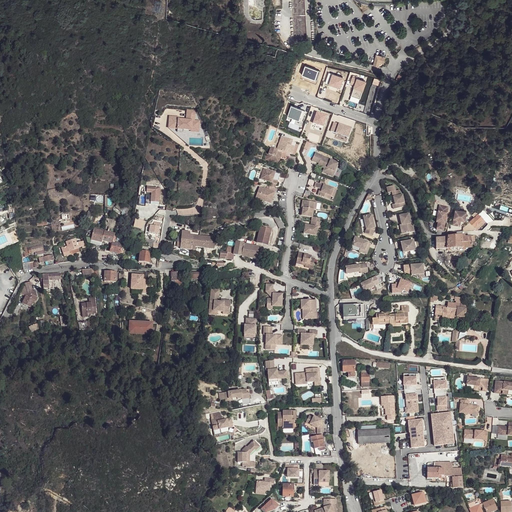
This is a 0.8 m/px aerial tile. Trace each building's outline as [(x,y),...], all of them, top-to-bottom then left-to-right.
[(302,0),(291,0),(294,43),(307,43),(305,12),(303,12),(302,0)] [(383,64),(384,58),(375,55),(374,64),(373,66),(378,67),(379,63),(383,64)] [(195,127),(196,121),(194,121),(195,110),(187,110),(186,120),(178,119),(178,117),(170,116),(169,126),(174,126),(174,128),(177,128),(177,132),(182,132),(183,129),(190,130),(191,126),(195,127)] [(198,132),(199,121),(196,121),(195,127),(191,126),(190,130),(190,131),(198,132)] [(281,136),(277,135),(272,148),(279,150),(280,146),(278,145),(281,136)] [(278,145),(280,146),(279,150),(287,153),(293,155),(297,145),(294,143),(294,141),(281,136),(278,145)] [(279,150),(272,148),(268,160),(282,165),(287,153),(279,150)] [(329,176),(334,178),(336,172),(335,171),(337,164),(321,158),(319,166),(325,168),(325,166),(328,167),(326,173),(330,175),(329,176)] [(325,168),(319,166),(318,168),(324,170),(323,174),(329,176),(330,175),(326,173),(328,167),(325,166),(325,168)] [(266,169),(262,180),(272,183),(276,185),(278,185),(282,175),(266,169)] [(321,197),(331,201),(333,197),(335,190),(326,186),(322,185),(318,183),(316,187),(321,190),(325,191),(324,193),(323,193),(321,197)] [(271,187),(268,186),(267,190),(260,188),(256,199),(272,205),(278,189),(275,188),(271,187)] [(393,186),(385,188),(386,194),(390,193),(393,202),(394,202),(395,205),(393,205),(391,206),(392,210),(404,207),(401,195),(399,196),(398,191),(394,192),(393,186)] [(160,189),(147,188),(146,205),(159,206),(160,189)] [(302,208),(301,215),(312,217),(314,210),(315,203),(303,201),(303,204),(304,206),(303,208),(302,208)] [(448,207),(439,206),(436,223),(438,223),(437,229),(444,231),(448,207)] [(455,210),(452,224),(460,225),(461,220),(465,220),(466,212),(455,210)] [(280,229),(286,226),(278,213),(267,211),(255,213),(256,217),(270,216),(274,218),(280,229)] [(469,221),(463,227),(467,230),(469,230),(474,226),(483,218),(485,216),(480,211),(469,221)] [(407,214),(398,216),(400,225),(402,234),(412,232),(410,223),(409,223),(407,214)] [(373,230),(369,215),(361,217),(364,230),(363,234),(370,236),(373,230)] [(134,218),(132,227),(140,229),(143,221),(134,218)] [(483,218),(474,226),(476,229),(486,221),(483,218)] [(124,223),(116,220),(113,229),(121,232),(124,223)] [(304,235),(316,237),(318,228),(320,229),(321,223),(319,223),(312,221),(311,227),(305,226),(304,235)] [(260,227),(257,242),(268,244),(271,230),(260,227)] [(94,230),(91,240),(102,243),(103,241),(112,243),(114,237),(115,234),(96,229),(96,231),(94,230)] [(180,250),(191,251),(193,236),(189,235),(190,232),(182,231),(181,237),(180,243),(180,248),(180,250)] [(193,236),(191,251),(194,252),(195,248),(213,250),(214,238),(198,237),(193,236)] [(445,249),(462,248),(461,237),(461,236),(436,238),(436,250),(445,249)] [(471,236),(465,236),(461,237),(462,248),(471,247),(471,242),(471,236)] [(112,243),(110,252),(120,254),(121,249),(122,244),(123,239),(114,237),(112,243)] [(369,244),(353,238),(350,246),(358,249),(366,252),(369,244)] [(68,246),(69,252),(79,248),(83,246),(81,242),(77,243),(76,239),(66,242),(68,246)] [(259,247),(244,244),(244,243),(235,241),(234,248),(225,247),(225,252),(220,252),(219,259),(233,260),(234,255),(245,257),(244,261),(249,262),(250,258),(256,260),(259,247)] [(411,241),(399,243),(401,253),(413,250),(411,241)] [(24,253),(25,257),(29,256),(28,253),(36,251),(37,255),(45,254),(43,245),(27,248),(27,246),(24,247),(25,253),(24,253)] [(68,246),(62,248),(64,257),(70,255),(69,252),(68,246)] [(140,250),(139,262),(142,262),(142,265),(145,266),(145,263),(149,263),(151,252),(148,251),(140,250)] [(308,269),(312,270),(314,260),(310,259),(311,257),(303,256),(304,255),(298,253),(297,262),(302,263),(301,265),(305,266),(309,267),(308,269)] [(23,270),(39,267),(38,262),(34,263),(33,262),(29,262),(22,264),(23,270)] [(367,263),(345,267),(346,274),(360,272),(360,269),(367,268),(367,263)] [(411,266),(412,276),(424,275),(424,270),(423,265),(411,266)] [(446,279),(449,275),(443,270),(440,275),(446,279)] [(105,272),(104,282),(111,282),(116,283),(116,273),(105,272)] [(171,272),(171,281),(174,282),(174,285),(176,285),(176,286),(181,286),(182,273),(171,272)] [(60,274),(42,275),(44,291),(49,291),(49,280),(52,280),(61,279),(60,274)] [(132,275),(131,286),(143,287),(143,280),(144,276),(132,275)] [(363,283),(358,285),(362,292),(377,285),(373,278),(363,283)] [(394,285),(390,285),(390,293),(400,293),(401,291),(406,292),(409,284),(399,280),(397,284),(397,285),(394,285)] [(32,294),(31,291),(32,291),(30,282),(25,283),(26,289),(27,292),(27,294),(26,295),(25,299),(22,303),(30,307),(34,300),(33,299),(35,295),(32,294)] [(270,292),(267,294),(273,300),(273,296),(278,296),(273,291),(270,292)] [(209,292),(209,313),(217,313),(223,313),(230,314),(230,302),(223,302),(223,304),(220,303),(217,303),(218,292),(209,292)] [(273,301),(268,301),(267,307),(273,307),(273,308),(282,309),(283,296),(278,296),(273,296),(273,300),(273,301)] [(95,300),(89,300),(90,305),(82,306),(83,315),(90,315),(96,314),(95,300)] [(316,302),(301,303),(301,311),(303,311),(306,311),(307,321),(317,320),(316,310),(314,310),(314,306),(316,306),(316,302)] [(464,319),(465,310),(459,309),(460,305),(447,304),(447,308),(437,306),(436,311),(437,312),(439,312),(439,316),(441,316),(455,318),(464,319)] [(363,319),(362,305),(353,305),(353,307),(351,307),(351,305),(340,306),(341,316),(354,315),(354,320),(363,319)] [(390,317),(390,314),(389,314),(389,326),(391,326),(391,327),(397,327),(397,329),(401,328),(401,326),(409,325),(409,314),(410,314),(410,307),(403,308),(403,313),(403,316),(398,316),(390,317)] [(380,327),(386,326),(389,326),(389,314),(383,314),(383,316),(376,316),(377,320),(373,320),(373,327),(380,327)] [(60,317),(62,328),(71,326),(69,315),(60,317)] [(256,320),(246,320),(246,327),(244,327),(244,338),(255,338),(256,320)] [(153,324),(130,323),(130,334),(152,336),(153,324)] [(30,332),(39,329),(37,324),(28,326),(30,332)] [(266,337),(266,352),(271,352),(272,346),(275,347),(276,345),(282,346),(282,337),(276,337),(276,338),(272,338),(272,337),(272,329),(264,329),(264,337),(266,337)] [(306,332),(298,332),(298,336),(301,336),(301,347),(313,347),(314,336),(317,337),(318,333),(310,332),(310,336),(306,336),(306,332)] [(348,371),(355,371),(354,361),(343,361),(343,372),(348,371)] [(274,363),(266,362),(266,371),(267,371),(267,380),(276,381),(285,381),(285,374),(276,374),(276,372),(273,371),(274,363)] [(316,378),(316,375),(319,374),(318,369),(305,370),(305,374),(294,374),(295,385),(306,385),(306,383),(319,382),(319,378),(316,378)] [(369,386),(369,373),(365,373),(365,372),(361,372),(362,386),(369,386)] [(417,386),(416,379),(419,378),(418,373),(408,374),(409,378),(403,379),(404,387),(405,387),(406,397),(407,397),(409,409),(409,411),(418,410),(417,405),(415,405),(414,402),(419,401),(418,395),(416,395),(416,391),(415,386),(417,386)] [(469,376),(467,376),(466,383),(474,385),(473,389),(486,391),(488,379),(472,377),(469,376)] [(446,393),(446,389),(446,381),(441,381),(441,378),(431,378),(431,384),(434,384),(434,389),(435,389),(435,393),(436,393),(436,398),(439,398),(439,405),(438,405),(438,411),(446,410),(446,398),(445,398),(445,393),(446,393)] [(511,382),(495,380),(493,393),(506,395),(506,393),(507,390),(511,390),(511,382)] [(241,399),(249,398),(248,389),(235,391),(230,392),(223,393),(224,400),(231,399),(231,401),(236,400),(236,399),(241,398),(241,399)] [(270,391),(265,392),(267,400),(274,399),(273,396),(271,395),(270,391)] [(388,415),(388,420),(396,420),(394,396),(382,396),(382,406),(384,406),(385,406),(386,409),(386,416),(388,415)] [(460,399),(459,412),(477,415),(478,406),(468,405),(469,401),(460,399)] [(420,413),(419,401),(414,402),(415,405),(417,405),(418,410),(409,411),(409,409),(407,409),(407,414),(420,413)] [(277,414),(277,428),(282,428),(282,430),(294,430),(294,422),(291,422),(291,418),(295,418),(295,412),(282,412),(282,414),(277,414)] [(450,435),(449,427),(452,427),(450,414),(433,416),(434,425),(432,425),(432,430),(436,430),(438,446),(453,445),(452,434),(450,435)] [(309,415),(306,422),(317,427),(317,433),(323,433),(323,423),(319,423),(321,420),(314,416),(313,417),(309,415)] [(423,432),(421,421),(415,422),(414,417),(405,418),(405,423),(407,422),(408,434),(409,434),(411,449),(424,448),(422,432),(423,432)] [(211,420),(213,427),(218,426),(219,430),(233,427),(231,419),(223,421),(221,421),(220,418),(211,420)] [(508,426),(498,425),(497,434),(511,435),(511,422),(508,422),(508,426)] [(358,444),(390,443),(389,429),(376,430),(358,431),(358,444)] [(487,432),(464,430),(463,439),(486,441),(487,432)] [(317,433),(316,433),(316,435),(310,437),(312,442),(313,441),(315,448),(319,447),(320,450),(325,449),(323,440),(324,440),(324,433),(323,433),(317,433)] [(251,461),(250,461),(251,454),(257,450),(258,452),(263,448),(258,441),(250,447),(247,449),(246,448),(244,449),(243,452),(239,451),(238,461),(242,461),(241,465),(245,466),(245,467),(250,467),(251,462),(251,461)] [(299,463),(290,463),(290,467),(289,467),(289,476),(300,476),(300,467),(299,467),(299,463)] [(319,469),(313,469),(314,484),(319,484),(319,482),(329,481),(328,470),(322,471),(319,471),(319,469)] [(434,469),(427,469),(426,479),(437,479),(439,479),(440,479),(440,476),(443,476),(443,469),(434,469)] [(462,485),(461,477),(452,476),(452,485),(452,489),(461,488),(463,488),(462,485)] [(262,484),(257,483),(256,491),(266,493),(269,493),(270,485),(275,486),(275,481),(265,480),(264,483),(264,484),(262,484)] [(293,485),(283,485),(283,488),(282,497),(292,497),(293,485)] [(373,499),(375,506),(385,504),(381,490),(373,492),(374,499),(373,499)] [(411,495),(414,506),(427,503),(424,492),(411,495)] [(323,507),(314,510),(314,511),(337,511),(334,504),(336,503),(336,499),(323,499),(323,503),(326,504),(326,506),(323,506),(323,507)] [(482,504),(485,511),(492,511),(497,510),(493,500),(482,504)] [(503,500),(500,500),(500,511),(511,511),(511,500),(503,500)] [(255,511),(262,511),(268,507),(265,503),(255,511)]
